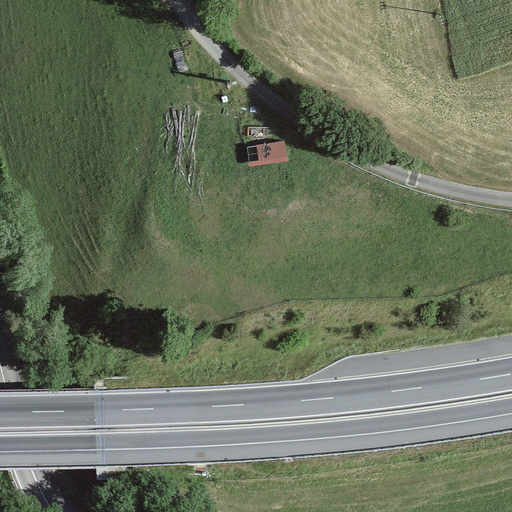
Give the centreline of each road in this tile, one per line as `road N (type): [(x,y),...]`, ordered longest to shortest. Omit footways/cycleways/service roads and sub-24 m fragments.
road 1 (trunk): [(511,373),(317,399),(0,412)]
road 2 (trunk): [(0,444),(318,431),(511,406)]
road 3 (secondary): [(0,365),(52,511)]
